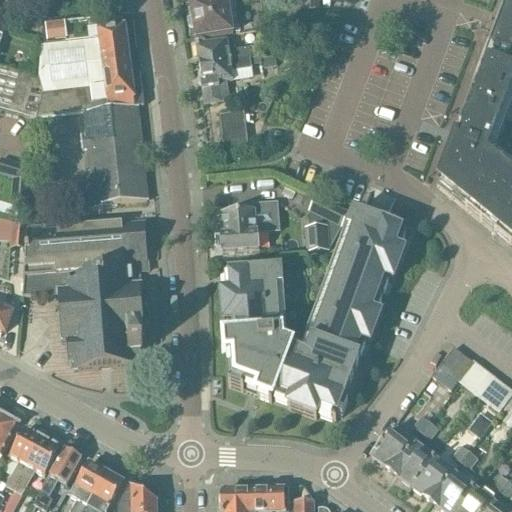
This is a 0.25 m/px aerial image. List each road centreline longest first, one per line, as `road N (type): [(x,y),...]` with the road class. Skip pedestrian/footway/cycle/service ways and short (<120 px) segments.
road 1 (residential): [(192,459),(179,178),(151,0)]
road 2 (residential): [(480,247),(423,197),(326,153),(384,0)]
road 3 (residential): [(329,477),(436,336),(480,247)]
road 4 (residential): [(192,459),(145,452),(0,371)]
road 5 (residential): [(329,477),(299,463),(192,459)]
